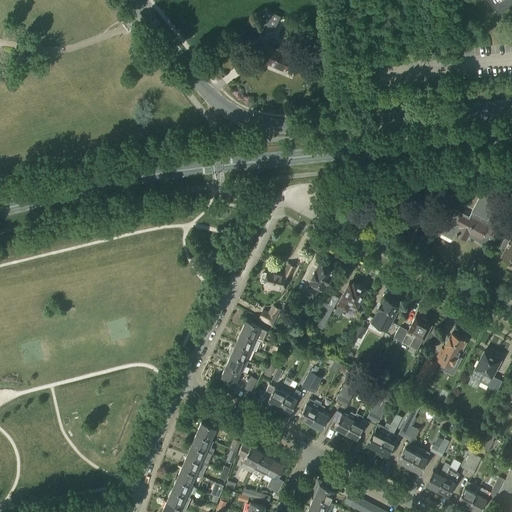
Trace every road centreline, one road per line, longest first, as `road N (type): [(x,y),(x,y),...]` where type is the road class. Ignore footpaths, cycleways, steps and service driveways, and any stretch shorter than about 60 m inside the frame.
road 1 (primary): [(0,210),(201,167),(511,135)]
road 2 (unclassified): [(511,104),(310,126),(254,122),(216,100),(143,14)]
road 3 (residential): [(511,317),(298,203),(280,204)]
road 4 (residential): [(319,450),(189,379)]
road 5 (residential): [(133,511),(189,379)]
road 6 (residential): [(0,43),(67,49),(133,22)]
road 7 (unknown): [(379,72),(511,57)]
road 8 (residential): [(425,511),(319,450)]
